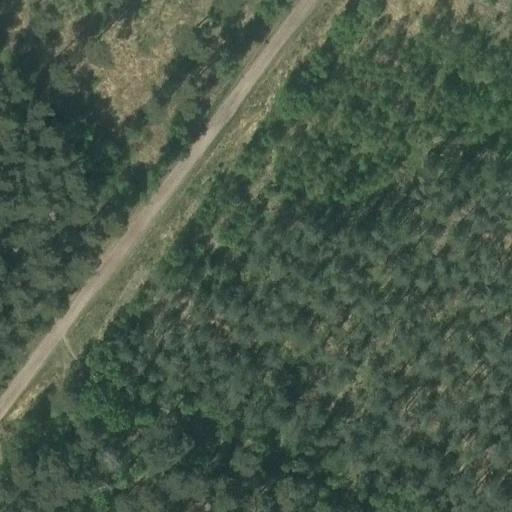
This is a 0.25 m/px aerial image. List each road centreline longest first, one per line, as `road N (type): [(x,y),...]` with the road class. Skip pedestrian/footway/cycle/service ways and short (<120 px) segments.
road 1 (track): [(58,326),(310,0)]
road 2 (track): [(64,356),(414,511)]
road 3 (track): [(64,356),(38,469),(38,511)]
